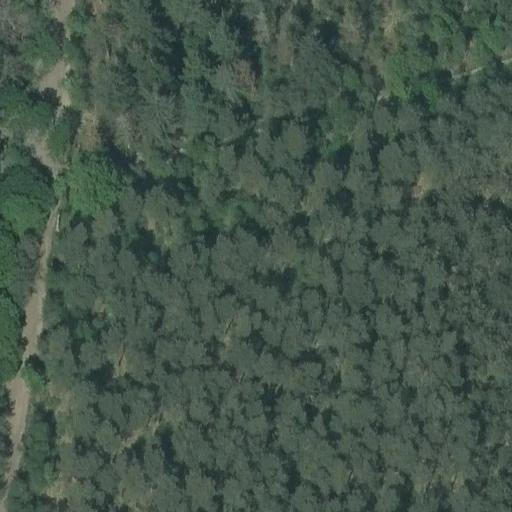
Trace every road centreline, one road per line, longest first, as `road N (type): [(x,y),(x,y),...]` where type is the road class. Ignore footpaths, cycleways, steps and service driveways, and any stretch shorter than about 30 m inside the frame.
road 1 (track): [(61,0),(35,184),(511,58)]
road 2 (track): [(35,184),(0,511)]
